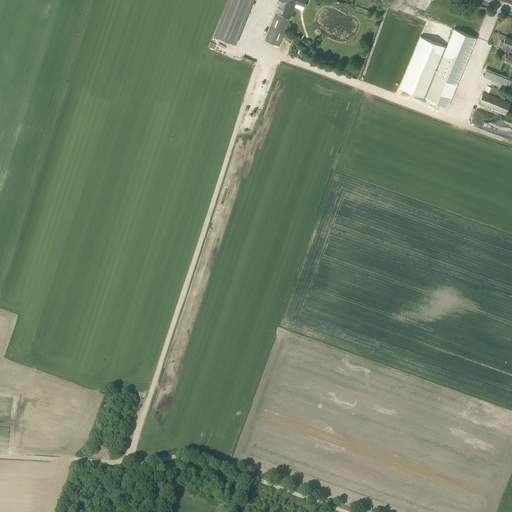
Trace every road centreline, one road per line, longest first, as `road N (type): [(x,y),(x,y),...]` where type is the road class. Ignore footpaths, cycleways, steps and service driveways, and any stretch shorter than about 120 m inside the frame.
road 1 (unknown): [(233,134),(128,462)]
road 2 (track): [(128,462),(197,456),(350,511)]
road 3 (track): [(0,455),(128,462)]
